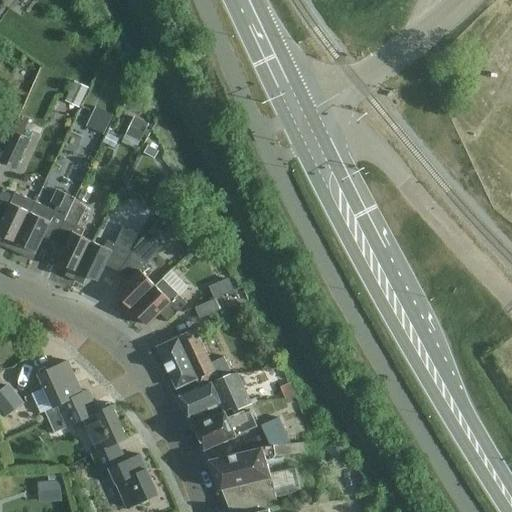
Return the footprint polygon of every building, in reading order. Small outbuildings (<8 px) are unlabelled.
[(66,101),(80,107),(89,88),(75,82),(66,101)] [(99,112),(92,126),(106,133),(113,119),(99,112)] [(122,142),(137,150),(150,124),(135,117),(122,142)] [(1,161),(17,168),(31,138),(23,135),(29,123),(20,119),(1,161)] [(109,134),(104,143),(115,149),(120,139),(109,134)] [(149,145),(144,153),(155,160),(160,151),(149,145)] [(67,222),(76,203),(74,202),(76,198),(58,190),(52,203),(59,206),(56,211),(38,202),(15,251),(35,261),(46,238),(57,243),(67,222)] [(15,197),(4,192),(0,200),(0,244),(15,251),(38,202),(17,192),(15,197)] [(77,280),(94,243),(83,237),(86,230),(77,226),(86,207),(76,203),(67,222),(57,243),(67,248),(60,263),(71,269),(67,276),(77,280)] [(158,228),(164,234),(172,225),(166,219),(158,228)] [(121,273),(135,254),(109,241),(105,248),(94,243),(77,280),(85,284),(88,277),(100,282),(107,267),(120,273),(121,273)] [(128,317),(158,288),(156,286),(149,278),(154,273),(135,254),(121,273),(130,283),(118,295),(127,304),(121,309),(128,317)] [(210,287),(215,299),(216,299),(235,291),(230,278),(210,287)] [(169,323),(187,307),(162,281),(156,286),(158,288),(128,317),(134,324),(140,318),(149,327),(161,315),(169,323)] [(196,308),(201,319),(221,310),(216,299),(215,299),(196,308)] [(220,338),(204,345),(198,331),(160,348),(178,388),(199,379),(201,385),(230,372),(226,363),(214,368),(208,355),(224,348),(220,338)] [(51,423),(91,405),(85,393),(83,394),(69,362),(40,375),(55,408),(46,412),(51,423)] [(253,405),(239,375),(232,375),(213,383),(213,382),(181,395),(192,419),(222,406),(226,413),(235,409),(237,412),(253,405)] [(0,391),(0,409),(6,417),(24,403),(10,384),(0,391)] [(100,453),(119,444),(128,440),(113,406),(95,415),(91,405),(51,423),(56,434),(85,421),(100,453)] [(256,423),(251,413),(231,422),(227,413),(195,427),(205,449),(209,450),(225,443),(227,444),(234,439),(237,437),(235,432),(256,423)] [(263,426),(272,447),(289,439),(280,418),(263,426)] [(326,447),(336,471),(354,463),(343,439),(326,447)] [(119,444),(100,453),(94,455),(103,475),(112,471),(129,509),(160,495),(143,455),(127,462),(119,444)] [(271,476),(268,461),(276,461),(277,457),(305,456),(304,447),(258,449),(241,452),(211,460),(233,511),(248,511),(279,506),(278,500),(302,495),(297,470),(271,476)] [(60,481),(38,483),(40,502),(62,501),(60,481)]
